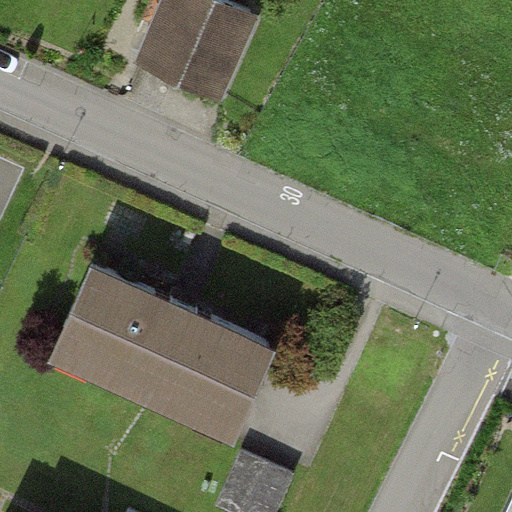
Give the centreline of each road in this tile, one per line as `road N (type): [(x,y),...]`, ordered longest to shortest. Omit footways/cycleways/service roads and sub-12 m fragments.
road 1 (residential): [(506,307),(0,80)]
road 2 (residential): [(506,307),(406,511)]
